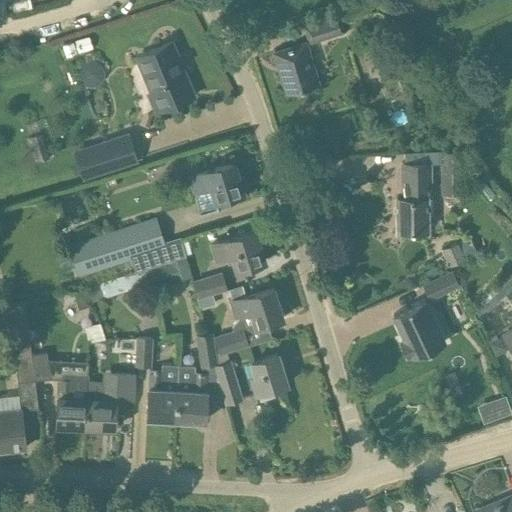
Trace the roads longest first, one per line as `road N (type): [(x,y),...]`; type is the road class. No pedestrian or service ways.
road 1 (unclassified): [(369,481),(251,109),(205,0)]
road 2 (unclassified): [(0,478),(333,493)]
road 3 (unclassified): [(369,481),(511,441)]
